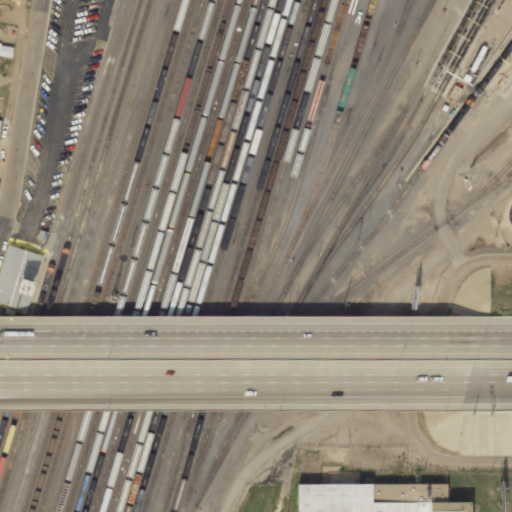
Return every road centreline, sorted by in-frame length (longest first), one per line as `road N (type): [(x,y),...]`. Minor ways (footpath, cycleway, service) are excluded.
road 1 (motorway): [(490,350),(0,347)]
road 2 (motorway): [(0,382),(489,388)]
road 3 (tertiary): [(41,0),(0,210)]
road 4 (tertiary): [(511,261),(470,264),(451,283),(426,324),(423,368)]
road 5 (tertiary): [(423,368),(425,432),(450,454),(511,464)]
